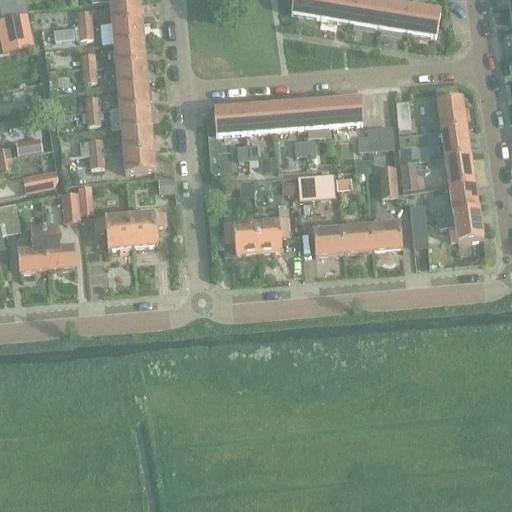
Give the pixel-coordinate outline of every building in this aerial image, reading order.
[(295,0),(292,19),(321,24),(325,0),(295,0)] [(331,0),(325,0),(321,24),(350,28),(354,4),(331,0)] [(110,7),(112,29),(141,26),(139,3),(91,8),(92,8),(110,7)] [(354,4),(350,28),(378,33),(382,8),(354,4)] [(382,8),(378,33),(407,37),(411,13),(382,8)] [(411,13),(407,37),(436,42),(440,18),(411,13)] [(77,17),(78,32),(92,30),(91,16),(77,17)] [(32,51),(25,18),(2,23),(9,56),(32,51)] [(112,29),(113,50),(143,47),(141,26),(112,29)] [(94,43),(92,30),(78,32),(79,44),(94,43)] [(113,50),(115,71),(145,68),(143,47),(113,50)] [(81,60),(82,74),(96,73),(95,59),(81,60)] [(115,71),(117,92),(147,90),(145,68),(115,71)] [(97,86),(96,73),(82,74),(83,87),(97,86)] [(117,92),(119,114),(149,111),(147,90),(117,92)] [(85,102),(86,117),(100,115),(99,101),(85,102)] [(437,106),(441,135),(466,131),(462,102),(437,106)] [(330,107),(332,132),(361,130),(360,105),(330,107)] [(397,109),(398,122),(399,135),(411,134),(409,106),(397,107),(397,109)] [(301,109),(303,134),(332,132),(330,107),(301,109)] [(273,112),(275,137),(303,134),(301,109),(273,112)] [(119,114),(121,135),(150,132),(149,111),(119,114)] [(244,114),(246,139),(275,137),(273,112),(244,114)] [(217,141),(246,139),(244,114),(215,116),(217,141)] [(101,129),(100,115),(86,117),(87,130),(101,129)] [(441,135),(445,163),(470,160),(466,131),(441,135)] [(121,135),(123,156),(152,154),(150,132),(121,135)] [(379,134),(381,154),(393,153),(392,133),(379,134)] [(358,143),(359,156),(361,176),(370,175),(369,155),(381,154),(379,134),(366,135),(367,142),(358,143)] [(39,144),(16,148),(18,160),(41,156),(39,144)] [(88,145),(89,159),(103,158),(102,144),(88,145)] [(304,145),(305,160),(306,160),(306,163),(307,163),(307,168),(315,168),(314,144),(304,145)] [(295,161),(305,160),(304,145),(294,145),(295,161)] [(247,149),(248,164),(257,164),(256,148),(247,149)] [(238,165),(248,164),(247,149),(236,150),(238,165)] [(0,154),(0,164),(11,163),(9,153),(0,154)] [(411,153),(400,154),(401,167),(412,166),(411,153)] [(154,176),(152,154),(123,156),(125,178),(154,176)] [(104,171),(103,158),(89,159),(90,173),(104,171)] [(445,163),(449,192),(474,188),(470,160),(445,163)] [(0,175),(13,173),(11,163),(0,164),(0,175)] [(402,179),(402,194),(417,193),(414,166),(412,166),(401,167),(402,179)] [(399,203),(399,199),(396,174),(379,175),(381,204),(399,203)] [(56,176),(23,183),(26,198),(54,193),(58,186),(56,176)] [(298,182),(300,206),(318,205),(316,181),(298,182)] [(338,183),(339,195),(352,194),(351,182),(338,183)] [(174,183),(158,185),(159,194),(167,194),(168,203),(176,203),(174,183)] [(295,186),(284,187),(285,198),(295,198),(295,186)] [(253,187),(239,188),(240,201),(254,200),(253,187)] [(449,192),(453,220),(478,216),(474,188),(449,192)] [(77,198),(80,227),(81,227),(80,220),(93,219),(91,191),(78,192),(79,198),(77,198)] [(64,228),(80,227),(77,198),(62,200),(64,228)] [(0,246),(2,246),(1,240),(20,237),(16,208),(0,211),(0,246)] [(410,212),(411,223),(426,221),(425,210),(410,212)] [(257,226),(259,258),(282,256),(281,244),(290,243),(289,224),(288,212),(278,213),(279,224),(257,226)] [(438,234),(455,232),(457,249),(483,245),(478,216),(453,220),(436,223),(438,234)] [(129,220),(132,253),(157,250),(155,232),(165,231),(164,217),(129,220)] [(236,260),(259,258),(257,226),(241,227),(239,218),(224,219),(226,248),(235,247),(236,260)] [(107,255),(132,253),(129,220),(94,223),(96,237),(106,236),(107,255)] [(411,223),(412,232),(427,231),(426,221),(411,223)] [(371,231),(373,256),(402,253),(400,228),(371,231)] [(43,230),(47,276),(77,273),(75,251),(60,252),(57,229),(43,230)] [(30,231),(32,255),(17,256),(19,279),(47,276),(43,230),(30,231)] [(342,233),(344,258),(373,256),(371,231),(342,233)] [(428,252),(427,231),(412,232),(413,253),(428,252)] [(316,261),(344,258),(342,233),(313,236),(316,261)]
